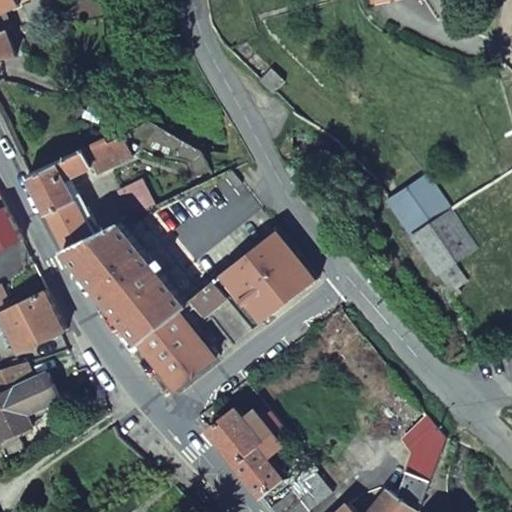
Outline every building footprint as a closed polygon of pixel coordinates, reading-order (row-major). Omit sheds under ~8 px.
[(13,32),(2,8),(18,0),(17,0),(0,0),(0,58),(17,55),(8,35),(13,32)] [(95,112),(122,123),(138,109),(99,71),(83,107),(95,112)] [(33,176),(67,246),(91,232),(63,175),(85,163),(90,171),(130,151),(120,130),(33,176)] [(129,213),(153,202),(142,177),(117,188),(129,213)] [(455,259),(476,244),(452,208),(433,221),(408,186),(387,201),(408,230),(437,272),(455,259)] [(5,207),(0,209),(0,249),(22,239),(5,207)] [(152,259),(119,217),(91,232),(67,246),(140,342),(185,301),(184,299),(159,266),(163,263),(158,256),(152,259)] [(289,296),(317,274),(280,226),(222,270),(262,319),(289,296)] [(455,259),(437,272),(449,290),(467,277),(455,259)] [(203,310),(226,290),(215,276),(192,293),(203,310)] [(0,313),(11,307),(0,287),(0,313)] [(0,317),(19,351),(65,329),(45,289),(11,307),(0,313),(0,317)] [(140,342),(176,389),(219,354),(212,346),(208,348),(183,317),(197,301),(192,293),(184,299),(185,301),(140,342)] [(319,322),(388,408),(398,399),(403,396),(412,392),(339,302),(319,322)] [(22,363),(0,370),(0,440),(10,462),(26,454),(17,434),(30,427),(26,416),(58,401),(45,375),(31,381),(22,363)] [(388,408),(383,411),(388,417),(402,435),(411,450),(393,494),(387,489),(365,511),(413,511),(414,511),(413,507),(444,433),(412,392),(403,396),(398,399),(388,408)] [(99,400),(88,405),(92,414),(104,410),(99,400)] [(269,456),(283,445),(277,436),(263,419),(253,427),(235,406),(208,428),(262,495),(285,478),(269,456)] [(358,432),(340,411),(318,429),(335,451),(358,432)] [(291,488),(311,509),(362,466),(361,462),(373,451),(358,432),(335,451),(291,488)] [(311,509),(291,488),(281,497),(271,505),(276,511),(312,511),(313,511),(311,509)] [(265,498),(271,505),(281,497),(276,490),(265,498)] [(357,511),(349,503),(339,511),(357,511)]
